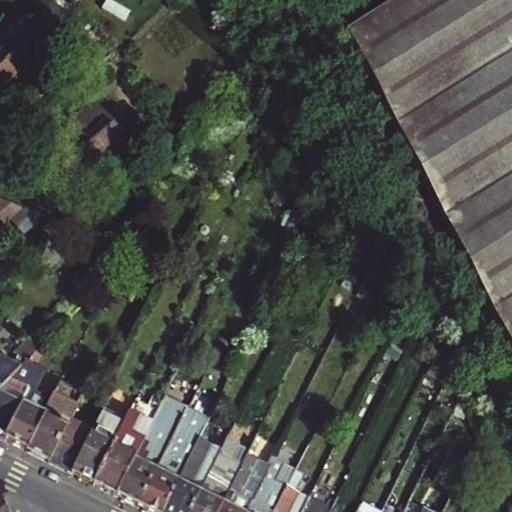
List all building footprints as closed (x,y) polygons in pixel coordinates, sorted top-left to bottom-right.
[(511,0),(401,0),(346,34),(511,352),(511,0)] [(0,88),(16,75),(27,89),(76,47),(47,13),(0,51),(0,88)] [(279,118),(300,129),(309,110),(288,99),(279,118)] [(85,168),(124,137),(97,102),(57,133),(85,168)] [(16,363),(12,368),(19,372),(28,362),(40,349),(30,341),(12,359),(16,363)] [(0,392),(9,382),(19,372),(12,368),(0,362),(0,392)] [(6,442),(28,453),(53,402),(37,394),(48,372),(28,362),(19,372),(9,382),(30,392),(6,442)] [(30,392),(9,382),(0,392),(0,438),(6,442),(30,392)] [(117,498),(139,509),(179,429),(189,409),(166,398),(160,410),(117,498)] [(117,498),(160,410),(138,399),(126,422),(94,486),(117,498)] [(28,453),(50,464),(72,419),(75,413),(53,402),(28,453)] [(189,409),(179,429),(189,434),(192,436),(202,416),(189,409)] [(94,486),(126,422),(104,411),(95,430),(72,475),(94,486)] [(72,475),(95,430),(72,419),(50,464),(72,475)] [(144,511),(164,511),(186,470),(178,466),(186,449),(183,447),(189,434),(179,429),(139,509),(144,511)] [(192,436),(189,434),(183,447),(186,449),(178,466),(186,470),(201,440),(192,436)] [(192,490),(213,447),(201,440),(186,470),(164,511),(192,511),(201,495),(192,490)] [(192,511),(220,511),(230,493),(219,487),(229,467),(240,446),(229,441),(223,452),(201,495),(192,511)] [(248,511),(253,504),(242,498),(264,455),(268,447),(256,441),(240,472),(230,493),(220,511),(248,511)] [(223,452),(213,447),(192,490),(201,495),(223,452)] [(274,460),(264,455),(242,498),(253,504),(274,460)] [(274,460),(253,504),(248,511),(275,511),(279,504),(264,496),(266,492),(271,495),(277,483),(286,466),(274,460)] [(219,487),(230,493),(240,472),(229,467),(219,487)] [(264,496),(279,504),(287,488),(277,483),(271,495),(266,492),(264,496)] [(318,511),(321,507),(328,493),(316,486),(309,499),(303,511),(318,511)] [(290,511),(300,494),(287,488),(279,504),(275,511),(290,511)] [(303,511),(309,499),(300,494),(290,511),(303,511)]
